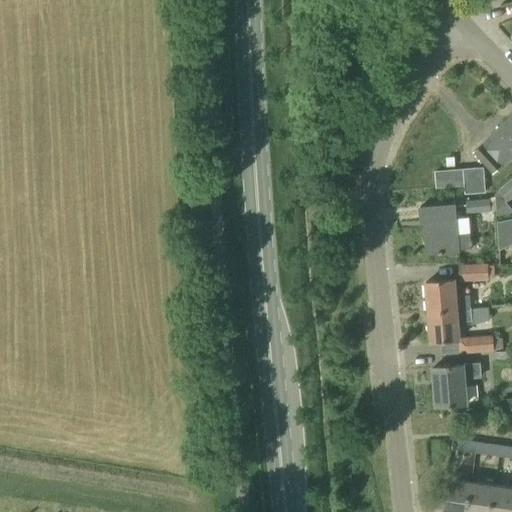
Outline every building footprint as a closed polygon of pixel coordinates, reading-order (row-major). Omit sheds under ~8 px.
[(504,165),(511,157),(511,116),(483,143),(484,144),(473,154),(492,174),(503,164),(504,165)] [(464,187),(463,170),(435,172),(436,189),(464,187)] [(494,199),(495,212),(496,212),(496,210),(511,197),(511,178),(498,190),(499,192),(494,195),(495,199),(494,199)] [(466,215),(495,212),(494,199),(465,201),(466,215)] [(457,235),(454,205),(420,208),(421,223),(424,223),(427,255),(458,252),(458,251),(471,250),(470,234),(457,235)] [(498,251),(511,245),(511,219),(496,223),(498,251)] [(459,282),(488,281),(488,264),(459,265),(459,282)] [(428,313),(471,310),(470,295),(456,296),(455,280),(426,283),(428,313)] [(428,313),(430,343),(458,340),(459,340),(459,337),(458,323),(472,322),(471,310),(428,313)] [(493,336),(493,335),(459,337),(459,340),(458,340),(460,355),(494,352),(494,350),(503,349),(502,338),(493,339),(493,336)] [(495,364),(511,363),(511,351),(494,352),(495,364)] [(436,406),(467,404),(465,379),(480,378),(479,364),(432,368),(436,406)] [(475,453),(477,442),(453,439),(451,450),(475,453)] [(433,465),(448,462),(444,442),(429,446),(433,465)] [(499,457),(501,446),(477,442),(475,453),(499,457)] [(511,458),(511,447),(501,446),(499,457),(511,458)] [(466,511),(470,483),(446,479),(441,511),(466,511)] [(490,511),(494,486),(470,483),(466,511),(490,511)] [(511,511),(511,489),(494,486),(490,511),(511,511)]
